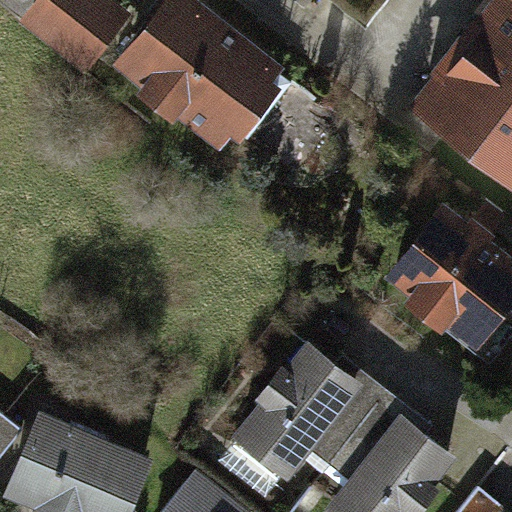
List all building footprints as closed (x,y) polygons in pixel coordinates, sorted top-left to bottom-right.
[(142,5),(135,0),(41,0),(31,13),(98,64),(142,5)] [(317,62),(233,0),(179,0),(138,55),(256,143),(317,62)] [(511,0),(506,0),(432,98),(511,158),(511,0)] [(511,331),(511,234),(454,194),(403,266),(506,340),(511,331)] [(386,376),(323,328),(248,427),(311,475),(386,376)] [(0,469),(33,429),(0,402),(0,469)] [(429,511),(477,449),(417,404),(341,504),(352,511),(429,511)] [(158,511),(180,448),(58,406),(30,487),(58,497),(53,511),(158,511)] [(266,511),(208,473),(175,511),(266,511)]
